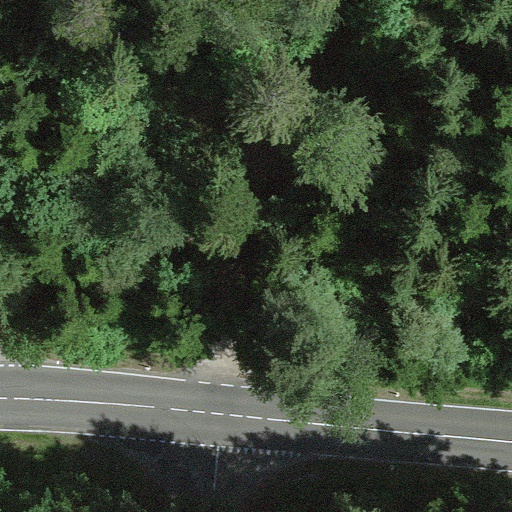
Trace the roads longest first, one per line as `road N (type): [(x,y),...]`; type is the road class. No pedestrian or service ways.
road 1 (track): [(335,0),(265,146),(225,294),(222,414)]
road 2 (primary): [(511,441),(222,414)]
road 3 (primary): [(222,414),(0,405)]
